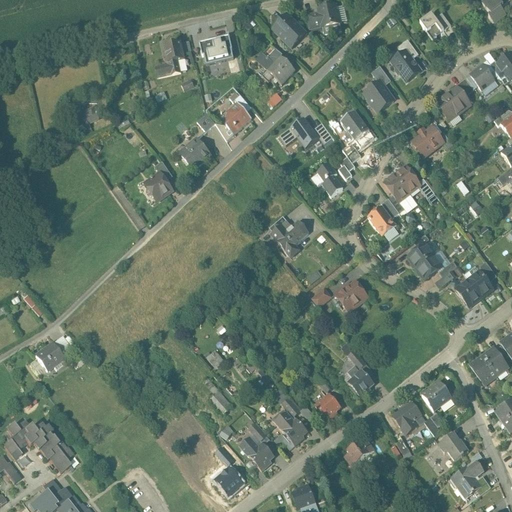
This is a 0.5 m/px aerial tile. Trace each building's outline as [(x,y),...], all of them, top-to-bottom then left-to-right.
[(487,0),(482,4),(491,15),(488,17),(494,24),(506,15),(501,9),(503,7),(503,6),(498,0),(487,0)] [(335,5),(318,9),(319,12),(322,25),(322,26),(339,22),(335,5)] [(319,12),(307,15),(310,28),(322,25),(319,12)] [(305,33),(287,15),(273,30),(292,48),(305,33)] [(431,15),(420,23),(427,32),(426,32),(427,33),(436,26),(441,34),(444,32),(435,20),(431,15)] [(451,27),(442,15),(435,20),(444,32),(451,27)] [(436,26),(427,33),(432,40),(441,34),(436,26)] [(444,32),(446,35),(453,29),(451,27),(444,32)] [(229,35),(201,41),(206,65),(234,59),(229,35)] [(189,40),(182,42),(184,51),(191,50),(189,40)] [(180,42),(164,46),(168,64),(155,67),(157,77),(181,72),(178,60),(183,59),(180,42)] [(288,60),(286,62),(281,57),(282,55),(276,49),(268,57),(274,63),(273,63),(288,78),(295,70),(289,65),(291,63),(288,60)] [(268,57),(263,52),(263,53),(256,60),(263,68),(258,73),(268,83),(272,79),(276,83),(278,81),(282,85),(288,78),(273,63),(274,63),(268,57)] [(420,71),(406,52),(392,63),(396,68),(395,71),(398,75),(401,75),(406,82),(420,71)] [(511,54),(497,65),(506,76),(509,81),(510,80),(511,80),(511,54)] [(490,65),(487,61),(482,64),(483,66),(489,74),(494,70),(490,65)] [(497,65),(495,61),(490,65),(494,70),(501,79),(506,76),(497,65)] [(483,66),(470,75),(481,90),(494,80),(489,74),(483,66)] [(391,82),(380,67),(371,74),(379,84),(380,83),(384,87),(391,82)] [(465,79),(455,86),(457,88),(464,97),(474,90),(465,79)] [(191,81),(181,85),(184,91),(194,87),(191,81)] [(379,84),(364,94),(369,101),(368,102),(372,108),(373,107),(378,113),(394,101),(384,87),(380,83),(379,84)] [(457,88),(436,104),(449,121),(470,105),(464,97),(457,88)] [(243,99),(240,96),(235,101),(237,103),(227,112),(226,127),(233,135),(252,119),(246,113),(251,108),(243,99)] [(94,108),(85,112),(88,117),(80,121),(81,123),(78,124),(82,131),(90,127),(89,124),(99,119),(94,108)] [(511,112),(508,111),(500,117),(504,122),(511,115),(511,112)] [(369,132),(355,112),(341,122),(356,142),(369,132)] [(215,125),(207,115),(197,123),(205,133),(215,125)] [(511,115),(504,122),(500,124),(500,125),(511,139),(511,137),(511,115)] [(500,117),(494,121),(498,127),(500,125),(500,124),(504,122),(500,117)] [(306,122),(303,124),(301,121),(279,137),(286,146),(297,138),(305,149),(319,139),(313,131),(306,122)] [(322,124),(313,131),(319,139),(319,138),(324,145),(333,138),(322,124)] [(443,143),(432,129),(426,134),(423,130),(419,133),(422,137),(417,141),(423,149),(419,152),(423,158),(443,143)] [(211,156),(197,140),(185,150),(188,152),(181,158),(193,171),(211,156)] [(361,157),(351,145),(342,151),(347,158),(352,164),(361,157)] [(511,146),(501,154),(511,168),(511,167),(511,146)] [(347,158),(340,164),(343,168),(339,171),(346,181),(352,177),(349,173),(355,168),(352,164),(347,158)] [(173,179),(163,164),(155,169),(160,175),(161,175),(166,183),(173,179)] [(337,175),(329,164),(317,173),(325,184),(322,186),(331,198),(343,190),(334,177),(337,175)] [(418,184),(410,173),(410,172),(407,168),(405,168),(402,170),(401,172),(396,176),(409,195),(418,188),(420,187),(418,184)] [(511,168),(497,179),(503,186),(511,179),(510,177),(511,175),(511,168)] [(160,175),(150,182),(151,184),(151,187),(148,189),(147,193),(150,196),(153,197),(157,203),(172,192),(166,183),(161,175),(160,175)] [(409,195),(396,176),(384,184),(393,196),(398,203),(399,203),(405,211),(399,215),(401,218),(417,206),(415,203),(409,195)] [(434,195),(424,180),(418,184),(420,187),(418,188),(427,200),(434,195)] [(469,193),(461,182),(457,185),(465,196),(469,193)] [(405,211),(399,203),(398,203),(393,196),(388,200),(399,215),(405,211)] [(399,215),(388,200),(380,206),(382,209),(382,208),(391,221),(399,215)] [(477,216),(483,210),(476,203),(470,209),(477,216)] [(391,221),(382,208),(382,209),(368,219),(382,239),(397,228),(391,221)] [(283,219),(274,227),(278,231),(284,226),(288,224),(283,219)] [(292,229),(288,224),(284,226),(278,231),(271,237),(289,258),(298,250),(295,247),(309,235),(299,224),(292,229)] [(425,237),(414,246),(418,251),(429,242),(425,237)] [(430,244),(408,260),(416,272),(434,258),(440,253),(435,245),(431,244),(430,244)] [(263,259),(256,249),(249,255),(256,264),(263,259)] [(434,258),(416,272),(425,283),(442,270),(434,258)] [(453,264),(439,275),(442,280),(449,275),(457,269),(453,264)] [(497,279),(486,264),(480,269),(491,284),(497,279)] [(306,299),(283,273),(277,279),(276,278),(275,279),(276,280),(274,282),(282,291),(287,287),(297,299),(298,299),(301,302),(306,299)] [(323,279),(319,273),(306,282),(311,288),(323,279)] [(492,291),(480,274),(468,283),(478,296),(480,300),(492,291)] [(453,281),(449,275),(442,280),(435,286),(439,291),(453,281)] [(480,300),(478,296),(468,283),(456,292),(457,293),(469,309),(480,300)] [(367,299),(356,284),(347,291),(345,289),(337,295),(345,305),(342,307),(349,315),(356,310),(355,309),(357,308),(367,299)] [(331,300),(324,291),(312,301),(319,310),(331,300)] [(37,306),(29,299),(25,303),(32,311),(36,307),(37,306)] [(44,315),(36,307),(32,311),(40,319),(44,315)] [(300,314),(287,324),(291,329),(304,320),(300,314)] [(511,334),(502,342),(503,345),(511,354),(511,356),(511,334)] [(62,359),(52,345),(35,358),(47,374),(53,369),(52,367),(62,359)] [(342,348),(346,357),(353,353),(348,345),(342,348)] [(503,345),(494,352),(501,361),(511,354),(503,345)] [(494,352),(492,350),(471,365),(486,384),(507,369),(501,361),(494,352)] [(366,366),(354,353),(349,358),(360,371),(361,371),(366,366)] [(226,366),(217,354),(207,362),(216,374),(226,366)] [(252,368),(247,372),(250,376),(255,372),(257,374),(260,372),(255,366),(252,368)] [(374,375),(366,366),(361,371),(363,373),(369,380),(374,375)] [(363,373),(361,375),(355,368),(347,375),(348,375),(343,379),(349,385),(348,385),(361,400),(367,395),(365,393),(374,386),(369,380),(363,373)] [(333,390),(321,377),(315,382),(327,395),(333,390)] [(440,383),(422,396),(433,412),(451,398),(440,383)] [(275,397),(281,406),(288,401),(282,393),(275,397)] [(233,410),(219,395),(211,402),(225,418),(233,410)] [(508,395),(495,405),(498,410),(511,400),(508,395)] [(329,397),(315,410),(328,424),(334,419),(332,417),(341,410),(329,397)] [(511,399),(498,410),(495,412),(511,434),(511,432),(511,399)] [(300,415),(288,402),(283,407),(294,420),(300,415)] [(412,404),(393,418),(406,436),(419,425),(419,426),(422,423),(421,422),(424,419),(412,404)] [(314,419),(306,410),(301,415),(309,424),(314,419)] [(444,423),(436,413),(430,418),(438,427),(444,423)] [(294,424),(289,418),(277,428),(295,450),(301,444),(299,443),(308,435),(297,422),(294,424)] [(438,427),(430,418),(424,423),(436,438),(442,433),(438,427)] [(53,436),(48,429),(44,432),(42,428),(34,434),(31,430),(30,431),(25,424),(16,431),(13,427),(7,433),(12,440),(9,443),(10,445),(4,450),(10,459),(17,454),(18,455),(23,451),(21,449),(26,445),(30,450),(36,445),(41,451),(39,453),(47,464),(51,461),(54,464),(52,466),(61,477),(70,470),(66,464),(74,458),(67,450),(66,451),(61,445),(58,447),(53,440),(52,441),(49,438),(53,436)] [(252,424),(246,429),(248,431),(248,430),(249,432),(255,427),(252,424)] [(255,427),(249,432),(261,445),(266,440),(255,427)] [(461,445),(453,434),(439,445),(444,453),(447,451),(455,462),(468,452),(463,444),(461,445)] [(402,440),(396,444),(404,456),(410,452),(402,440)] [(367,442),(363,445),(361,442),(354,447),(363,460),(374,451),(367,442)] [(258,452),(250,443),(241,451),(249,460),(262,474),(268,469),(266,467),(274,460),(263,447),(258,452)] [(349,455),(344,459),(351,468),(363,460),(354,447),(347,452),(349,455)] [(233,465),(222,452),(216,457),(228,470),(233,465)] [(0,508),(1,510),(6,506),(1,499),(0,499),(0,481),(0,480),(0,477),(3,475),(9,483),(17,477),(9,466),(7,467),(1,460),(0,460),(0,508)] [(476,462),(468,469),(467,468),(466,469),(463,469),(462,472),(450,481),(451,481),(450,481),(451,482),(450,484),(454,489),(456,489),(465,500),(472,495),(474,493),(476,492),(482,488),(481,487),(487,483),(482,478),(477,482),(475,479),(484,472),(476,462)] [(230,472),(216,484),(229,499),(234,494),(233,492),(241,485),(230,472)] [(487,483),(481,487),(482,488),(476,492),(480,497),(491,489),(487,483)] [(80,509),(74,500),(72,501),(64,491),(60,494),(52,484),(42,491),(45,496),(29,509),(31,511),(85,511),(82,507),(80,509)] [(308,487),(301,490),(302,493),(292,497),(297,511),(299,511),(316,506),(308,487)]
